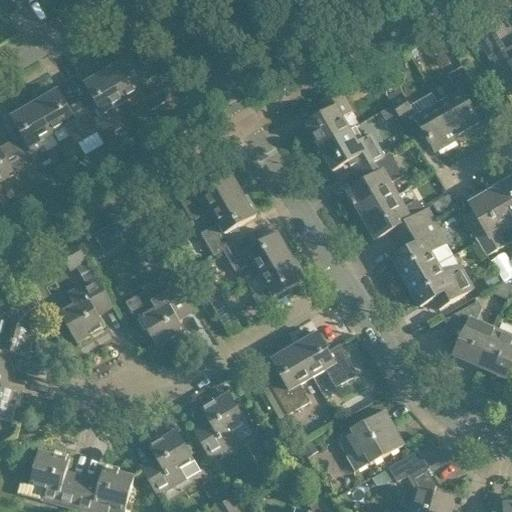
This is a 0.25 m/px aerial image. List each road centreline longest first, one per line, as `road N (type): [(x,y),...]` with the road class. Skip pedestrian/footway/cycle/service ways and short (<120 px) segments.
road 1 (residential): [(345,281),(249,124),(160,15),(113,1),(0,66)]
road 2 (residential): [(90,401),(144,371),(185,383),(345,281)]
road 3 (residential): [(496,433),(444,416),(401,374),(345,281)]
